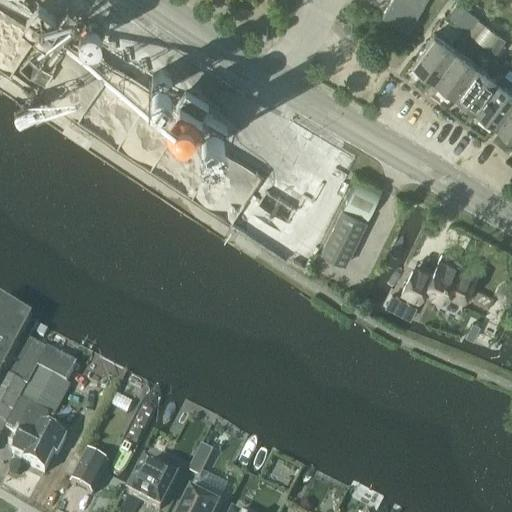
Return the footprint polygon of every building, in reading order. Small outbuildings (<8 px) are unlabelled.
[(390,0),(381,15),(407,30),(425,0),(390,0)] [(457,2),(447,15),(454,20),(464,7),(457,2)] [(27,24),(45,35),(56,16),(39,5),(27,24)] [(478,18),(469,32),(475,36),(485,23),(478,18)] [(79,26),(78,37),(87,43),(97,39),(98,28),(89,21),(79,26)] [(434,32),(412,63),(433,78),(455,48),(434,32)] [(499,33),(489,47),(496,52),(506,39),(499,33)] [(455,48),(433,78),(454,94),(476,63),(455,48)] [(476,63),(454,94),(474,109),(497,78),(476,63)] [(150,75),(151,87),(160,93),(171,88),(171,75),(162,69),(150,75)] [(497,78),(474,109),(495,124),(511,100),(511,79),(501,72),(497,78)] [(187,131),(212,146),(226,123),(178,94),(174,101),(165,117),(188,131),(187,131)] [(511,100),(495,124),(511,136),(511,100)] [(378,190),(354,178),(341,205),(365,217),(378,190)] [(343,263),(364,218),(340,207),(319,251),(343,263)] [(402,293),(413,299),(419,285),(425,289),(445,299),(448,293),(463,300),(477,271),(442,254),(430,279),(412,271),(402,293)] [(501,287),(499,293),(501,299),(507,301),(511,298),(511,287),(507,285),(501,287)] [(391,307),(404,313),(409,303),(396,297),(391,307)] [(0,305),(0,379),(26,330),(29,324),(30,322),(29,321),(28,321),(0,305)] [(26,330),(0,379),(0,438),(4,432),(15,437),(17,433),(21,435),(19,439),(32,446),(41,429),(46,421),(50,423),(69,389),(66,387),(76,368),(27,343),(36,327),(37,326),(33,324),(31,323),(30,322),(29,324),(26,330)] [(475,322),(469,335),(475,338),(481,325),(475,322)] [(115,397),(109,407),(125,416),(131,405),(115,397)] [(19,439),(11,455),(23,462),(22,464),(43,475),(52,457),(56,459),(65,442),(41,429),(32,446),(19,439)] [(92,447),(87,457),(96,462),(102,452),(92,447)] [(199,449),(186,474),(198,480),(211,455),(199,449)] [(85,457),(69,486),(90,497),(96,487),(93,485),(103,467),(85,457)] [(144,466),(128,497),(157,511),(158,511),(181,470),(164,461),(157,473),(144,466)] [(193,487),(180,511),(214,511),(220,501),(193,487)]
